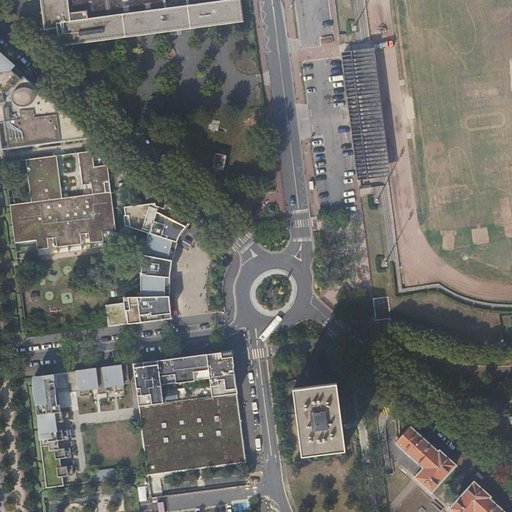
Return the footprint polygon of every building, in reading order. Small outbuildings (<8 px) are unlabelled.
[(39,0),(44,29),(57,28),(59,46),(243,21),(240,0),(39,0)] [(338,34),(339,44),(354,42),(353,32),(338,34)] [(372,52),(341,56),(348,111),(367,107),(366,105),(378,102),(372,52)] [(0,54),(0,132),(2,149),(90,138),(91,136),(57,106),(0,54)] [(368,119),(349,121),(356,175),(387,171),(381,120),(368,122),(368,119)] [(10,203),(17,258),(118,245),(108,165),(95,167),(93,151),(78,153),(82,182),(97,180),(98,193),(61,197),(56,155),(25,159),(30,201),(10,203)] [(217,154),(214,168),(224,170),(227,156),(217,154)] [(358,188),(359,198),(374,196),(373,186),(358,188)] [(142,287),(169,283),(169,282),(170,276),(170,270),(172,260),(173,256),(174,249),(176,244),(177,241),(179,237),(180,233),(182,230),(184,228),(186,226),(189,223),(166,203),(127,207),(129,226),(151,233),(149,241),(147,247),(146,253),(143,271),(142,278),(142,287)] [(105,305),(108,327),(117,325),(140,322),(159,320),(171,318),(171,314),(170,307),(169,299),(169,291),(169,285),(169,283),(142,287),(142,296),(125,297),(125,303),(105,305)] [(372,299),(375,320),(396,317),(395,310),(390,311),(388,297),(372,299)] [(231,351),(134,364),(148,475),(246,462),(231,351)] [(75,372),(74,371),(68,372),(71,392),(76,391),(77,397),(90,395),(90,390),(98,389),(98,394),(107,393),(107,387),(115,387),(116,392),(125,391),(124,384),(130,383),(127,364),(77,371),(77,372),(75,372)] [(41,441),(46,485),(47,488),(64,486),(63,477),(74,475),(72,465),(62,467),(61,458),(71,457),(70,448),(59,449),(58,440),(69,439),(68,430),(57,431),(56,422),(64,421),(62,412),(61,412),(56,376),(54,376),(54,375),(47,376),(47,377),(41,377),(41,376),(34,377),(34,379),(34,384),(34,387),(34,391),(35,397),(39,415),(38,415),(39,425),(41,441)] [(303,454),(346,448),(338,382),(295,387),(303,454)] [(457,465),(412,425),(397,442),(424,468),(416,476),(432,491),(457,465)] [(88,473),(90,482),(115,479),(114,474),(113,474),(112,470),(88,473)] [(509,511),(475,482),(451,508),(455,511),(509,511)]
